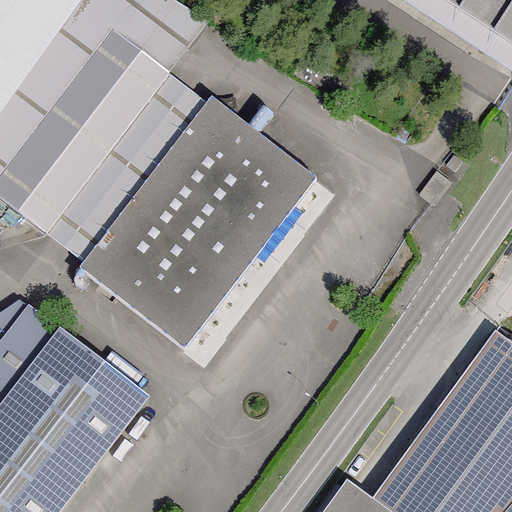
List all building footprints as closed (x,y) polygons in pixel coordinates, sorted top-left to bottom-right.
[(0,0),(0,181),(114,33),(169,76),(208,25),(169,0),(0,0)] [(511,0),(440,0),(511,46),(511,0)] [(114,33),(0,181),(0,200),(46,236),(84,265),(80,271),(184,352),(316,182),(211,101),(208,106),(169,76),(114,33)] [(0,511),(60,511),(148,399),(31,309),(0,349),(0,511)] [(511,511),(511,346),(495,334),(372,501),(347,482),(325,511),(511,511)]
